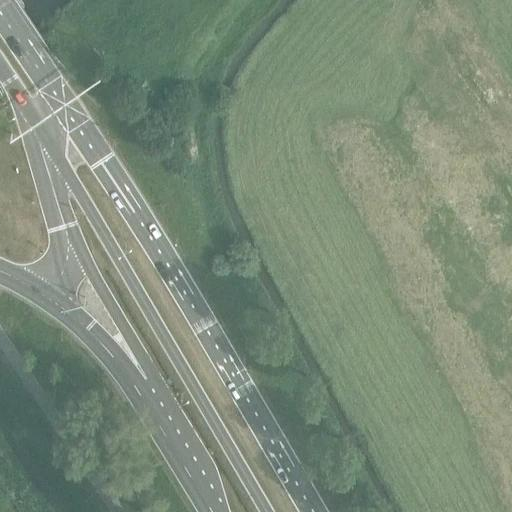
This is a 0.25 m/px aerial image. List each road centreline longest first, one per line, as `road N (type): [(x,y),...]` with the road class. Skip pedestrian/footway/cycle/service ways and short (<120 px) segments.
road 1 (primary): [(312,511),(152,242),(0,12)]
road 2 (primary): [(0,67),(268,511)]
